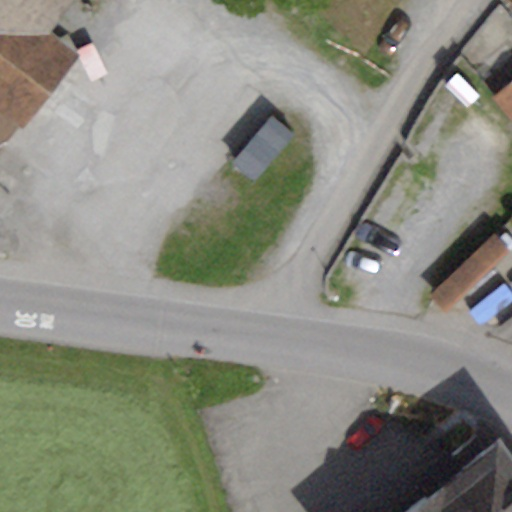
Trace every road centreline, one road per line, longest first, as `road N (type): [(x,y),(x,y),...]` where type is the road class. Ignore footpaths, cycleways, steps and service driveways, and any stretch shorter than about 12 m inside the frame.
road 1 (residential): [(277,319),(391,126),(482,0)]
road 2 (tertiary): [(277,319),(0,292)]
road 3 (unknown): [(46,298),(156,69)]
road 4 (tertiary): [(511,386),(367,337),(277,319)]
